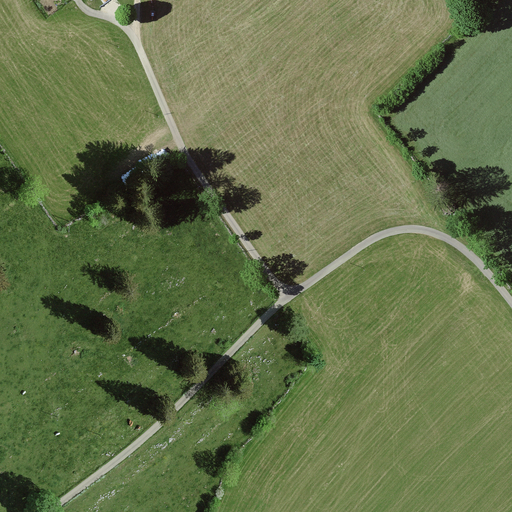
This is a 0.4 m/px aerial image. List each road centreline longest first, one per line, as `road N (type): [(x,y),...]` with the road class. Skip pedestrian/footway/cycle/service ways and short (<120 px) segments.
road 1 (unclassified): [(48,511),(137,443),(286,297),(384,233),(415,228),(455,243),(511,304)]
road 2 (track): [(286,297),(189,162),(134,38),(76,0)]
